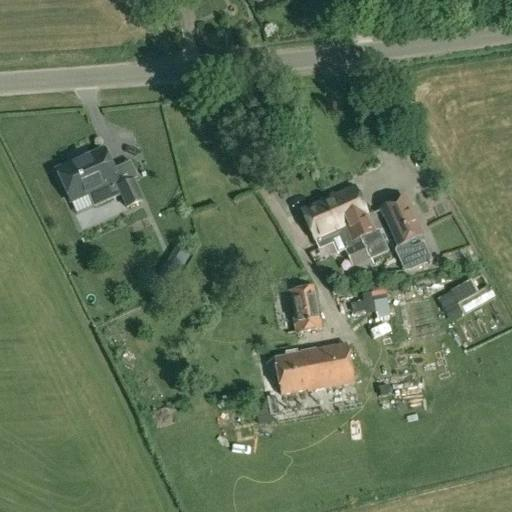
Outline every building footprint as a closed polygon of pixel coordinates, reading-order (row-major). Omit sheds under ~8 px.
[(103,151),(55,172),(69,203),(87,195),(93,208),(120,196),(126,209),(141,202),(131,181),(118,187),(116,183),(116,182),(103,151)] [(354,188),(328,199),(335,216),(341,214),(342,218),(339,219),(345,234),(347,233),(351,243),(359,240),(360,244),(364,242),(367,249),(365,250),(369,260),(386,253),(378,235),(374,237),(354,188)] [(335,216),(328,199),(300,211),(313,241),(317,239),(320,244),(345,234),(339,219),(342,218),(341,214),(335,216)] [(421,238),(404,199),(380,210),(397,248),(421,238)] [(364,242),(360,244),(343,251),(351,268),(354,276),(372,268),(369,260),(365,250),(367,249),(364,242)] [(320,331),(313,289),(287,294),(293,335),(320,331)] [(307,394),(314,393),(353,386),(346,346),(300,354),(300,356),(273,361),(280,397),(307,392),(307,394)]
